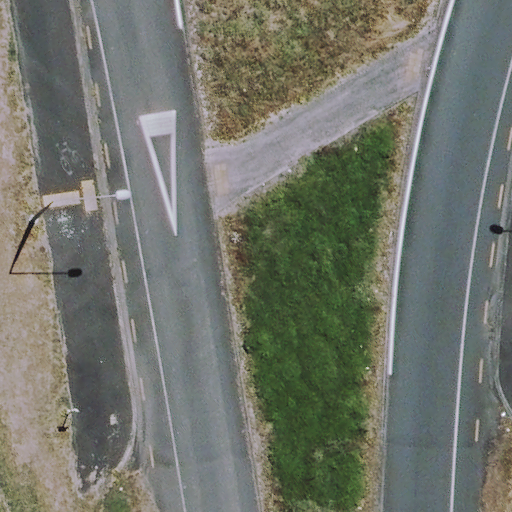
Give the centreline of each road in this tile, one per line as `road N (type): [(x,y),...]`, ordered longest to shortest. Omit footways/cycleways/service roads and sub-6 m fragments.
road 1 (unclassified): [(496,0),(453,171),(429,322),(421,511)]
road 2 (unclassified): [(219,511),(132,0)]
